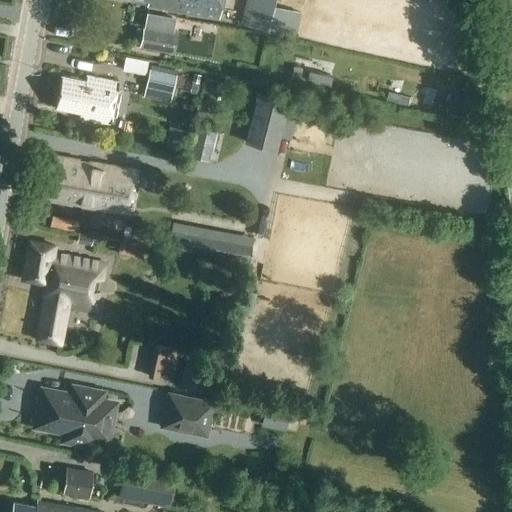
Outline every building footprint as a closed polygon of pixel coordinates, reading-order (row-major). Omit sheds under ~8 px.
[(141,0),(141,4),(149,5),(149,6),(179,11),(180,0),(141,0)] [(180,0),(179,11),(220,19),(223,0),(180,0)] [(157,16),(151,15),(146,14),(140,47),(171,52),(175,29),(155,26),(157,16)] [(294,63),(290,79),(314,84),(318,68),(294,63)] [(173,93),(177,76),(151,70),(147,87),(173,93)] [(119,82),(86,76),(85,81),(62,76),(56,109),(79,113),(78,118),(110,125),(119,82)] [(418,78),(412,101),(454,113),(460,90),(418,78)] [(243,86),(241,92),(251,94),(252,88),(243,86)] [(278,151),(289,103),(256,95),(245,143),(278,151)] [(205,159),(211,130),(197,127),(190,156),(205,159)] [(54,156),(46,200),(129,214),(136,170),(54,156)] [(366,212),(368,201),(359,199),(357,211),(366,212)] [(138,241),(164,244),(167,226),(140,223),(138,241)] [(249,264),(254,238),(173,223),(168,249),(249,264)] [(101,244),(103,236),(80,231),(77,244),(91,247),(92,242),(101,244)] [(103,280),(106,264),(53,253),(55,246),(30,241),(22,280),(46,285),(36,339),(60,344),(68,306),(96,312),(100,293),(95,292),(98,279),(103,280)] [(173,384),(180,353),(156,348),(149,379),(173,384)] [(205,392),(212,364),(189,358),(182,386),(205,392)] [(106,402),(100,392),(80,388),(75,392),(74,396),(54,392),(51,395),(46,424),(47,427),(47,428),(67,431),(67,436),(73,437),(76,442),(87,444),(91,441),(94,441),(99,438),(101,431),(105,428),(108,413),(105,409),(106,402)] [(208,438),(215,402),(168,393),(161,429),(208,438)] [(286,434),(290,413),(265,408),(261,429),(286,434)] [(172,508),(178,476),(125,466),(119,498),(172,508)] [(89,504),(94,472),(68,468),(63,495),(80,498),(79,502),(89,504)] [(52,491),(54,480),(42,477),(40,489),(52,491)] [(278,479),(277,486),(284,487),(285,480),(278,479)] [(96,511),(38,501),(37,507),(14,503),(12,511),(96,511)]
